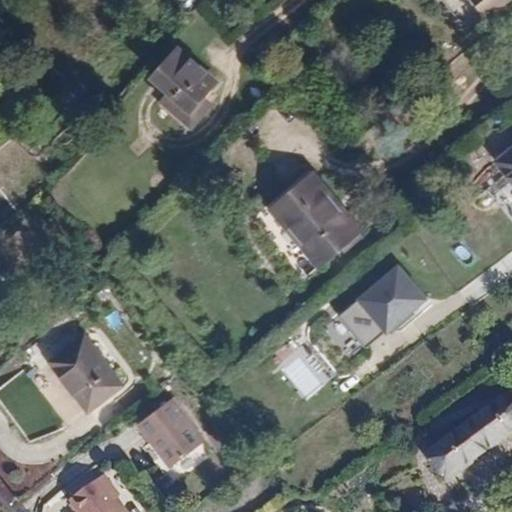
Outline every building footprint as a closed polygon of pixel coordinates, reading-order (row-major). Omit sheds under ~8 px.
[(175,0),(187,15),(206,0),(175,0)] [(446,0),(461,17),(466,13),(454,0),(446,0)] [(479,21),(491,11),(481,0),(454,0),(466,13),(461,17),(462,27),(470,25),(479,21)] [(481,0),(491,11),(504,0),(481,0)] [(186,53),(161,81),(177,96),(170,105),(197,128),(212,112),(205,106),(223,85),(186,53)] [(313,243),(325,259),(367,225),(355,210),(350,214),(315,171),(277,201),(290,217),(295,213),(316,240),(313,243)] [(426,297),(397,264),(328,326),(357,358),(426,297)] [(100,323),(68,347),(104,396),(136,371),(100,323)] [(277,366),(308,400),(332,378),(302,344),(277,366)] [(177,392),(145,418),(177,462),(211,436),(177,392)] [(511,394),(430,453),(449,479),(511,433),(511,394)] [(102,474),(71,499),(81,511),(124,511),(127,511),(110,490),(113,487),(102,474)]
